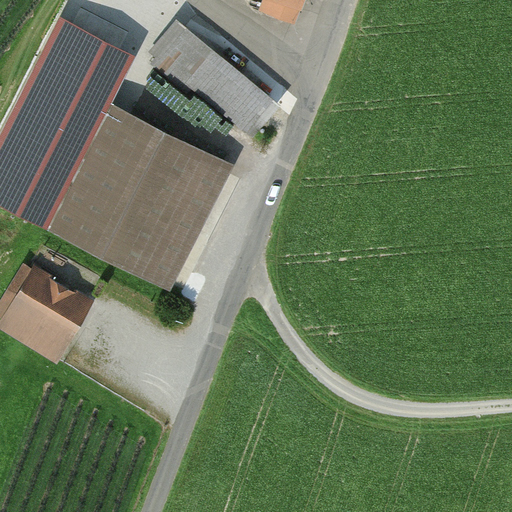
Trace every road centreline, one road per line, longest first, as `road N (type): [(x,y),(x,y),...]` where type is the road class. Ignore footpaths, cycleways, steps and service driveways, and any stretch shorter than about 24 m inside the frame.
road 1 (unclassified): [(316,98),(156,511)]
road 2 (track): [(511,408),(427,414),(359,402),(292,344),(251,259)]
road 3 (unclassified): [(198,0),(316,98)]
